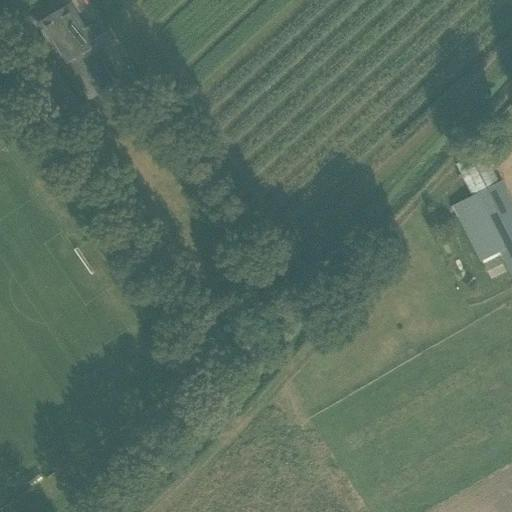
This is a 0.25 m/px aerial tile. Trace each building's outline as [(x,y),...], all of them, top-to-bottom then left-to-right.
[(70,6),(39,24),(85,103),(130,76),(97,22),(84,30),(70,6)] [(497,126),(507,145),(511,142),(511,123),(510,119),(497,126)] [(511,203),(501,182),(500,183),(486,158),(459,172),(471,197),(454,206),(482,262),(501,252),(511,274),(511,203)] [(506,272),(499,257),(487,263),(494,278),(506,272)] [(220,321),(200,334),(223,367),(242,354),(220,321)]
